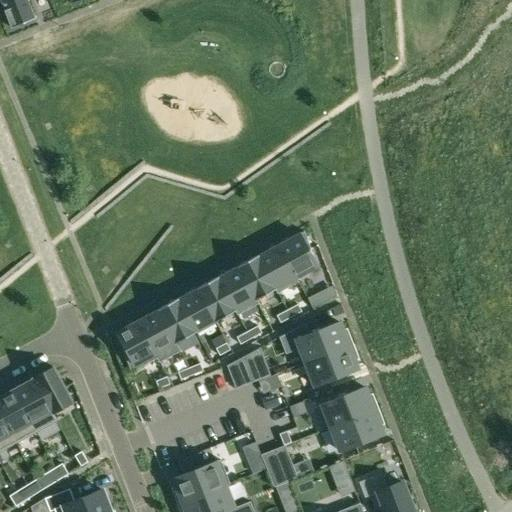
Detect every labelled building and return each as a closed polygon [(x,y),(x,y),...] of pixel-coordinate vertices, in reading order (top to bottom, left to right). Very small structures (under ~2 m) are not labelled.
[(0,0),(0,2),(1,2),(11,28),(35,18),(27,0),(0,0)] [(287,241),(278,246),(298,282),(299,282),(296,278),(316,267),(308,251),(311,249),(304,231),(287,241)] [(258,255),(257,255),(278,293),(298,282),(278,246),(269,250),(259,256),(258,255)] [(240,265),(237,266),(258,304),(259,304),(256,299),(275,289),(277,294),(278,293),(257,255),(245,262),(240,265)] [(218,276),(217,277),(238,315),(258,304),(237,266),(236,267),(237,268),(227,273),(221,277),(219,278),(218,276)] [(209,281),(197,288),(215,321),(235,311),(237,315),(238,315),(217,277),(214,278),(209,281)] [(178,298),(177,299),(195,332),(215,321),(197,288),(196,288),(197,289),(195,290),(189,294),(178,299),(178,298)] [(312,308),(323,303),(318,293),(307,298),(312,308)] [(169,303),(157,309),(180,352),(181,351),(176,343),(195,332),(177,299),(174,300),(169,303)] [(297,304),(287,310),(291,317),(301,311),(297,304)] [(147,316),(137,321),(160,362),(180,352),(157,309),(156,310),(157,311),(147,316)] [(287,310),(276,316),(280,323),(291,317),(287,310)] [(129,326),(117,333),(125,347),(122,349),(131,372),(157,359),(159,363),(160,362),(137,321),(129,326)] [(305,323),(279,337),(285,354),(299,348),(305,363),(353,344),(347,328),(342,330),(339,322),(320,330),(313,333),(310,334),(305,323)] [(257,326),(247,332),(251,339),(261,333),(257,326)] [(247,332),(236,337),(240,344),(251,339),(247,332)] [(226,343),(216,349),(220,356),(230,350),(226,343)] [(353,344),(305,363),(314,386),(331,379),(338,376),(357,369),(354,361),(359,359),(353,344)] [(243,358),(227,367),(233,385),(257,377),(254,370),(266,365),(260,349),(243,358)] [(200,363),(189,368),(192,375),(203,371),(200,363)] [(54,367),(33,379),(56,421),(57,421),(52,412),(72,401),(54,367)] [(189,368),(178,372),(181,380),(192,375),(189,368)] [(277,375),(259,382),(263,394),(281,387),(277,375)] [(167,377),(156,381),(159,389),(170,384),(167,377)] [(33,379),(13,390),(36,432),(56,421),(33,379)] [(338,398),(317,406),(326,429),(378,409),(372,394),(368,395),(365,387),(345,395),(338,398)] [(13,390),(0,396),(0,413),(16,443),(36,432),(13,390)] [(378,409),(326,429),(326,430),(331,429),(340,451),(356,444),(363,441),(383,434),(380,426),(384,424),(378,409)] [(0,413),(0,451),(16,443),(0,413)] [(287,431),(279,434),(284,445),(291,442),(287,431)] [(81,452),(74,456),(81,466),(88,462),(81,452)] [(262,458),(249,463),(253,473),(266,469),(262,458)] [(176,487),(171,488),(177,504),(230,483),(220,460),(206,465),(183,474),(173,479),(176,487)] [(329,466),(334,478),(348,472),(343,460),(329,466)] [(62,464),(55,468),(61,478),(68,474),(62,464)] [(292,466),(270,475),(274,486),(296,477),(292,466)] [(55,468),(48,472),(54,482),(61,478),(55,468)] [(381,473),(359,482),(365,498),(377,493),(383,507),(382,507),(383,511),(413,511),(414,511),(409,496),(407,497),(402,482),(387,488),(381,473)] [(230,483),(177,504),(180,511),(254,511),(250,502),(234,508),(225,486),(230,484),(230,483)] [(23,488),(16,492),(22,502),(29,498),(23,488)] [(69,488),(44,498),(50,511),(54,510),(54,511),(109,511),(110,511),(101,490),(74,500),(69,488)] [(16,492),(9,496),(15,506),(22,502),(16,492)] [(362,511),(359,503),(337,511),(362,511)]
